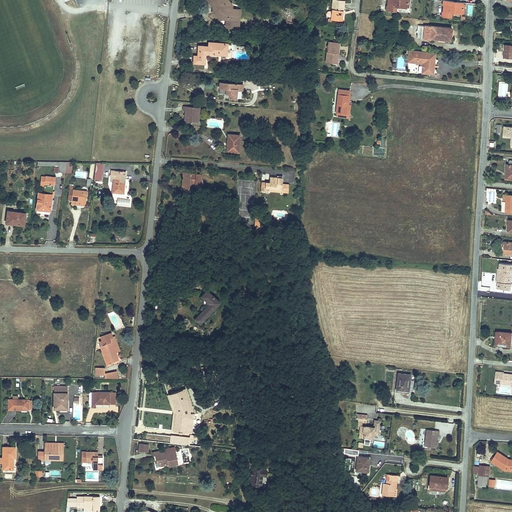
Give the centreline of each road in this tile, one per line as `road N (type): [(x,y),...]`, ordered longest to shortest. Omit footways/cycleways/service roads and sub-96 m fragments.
road 1 (residential): [(484,112),(468,431)]
road 2 (residential): [(147,252),(174,0)]
road 3 (residential): [(128,431),(147,252)]
road 4 (unclassified): [(147,252),(0,249)]
road 5 (unknown): [(157,160),(288,172)]
road 6 (residential): [(0,428),(128,431)]
